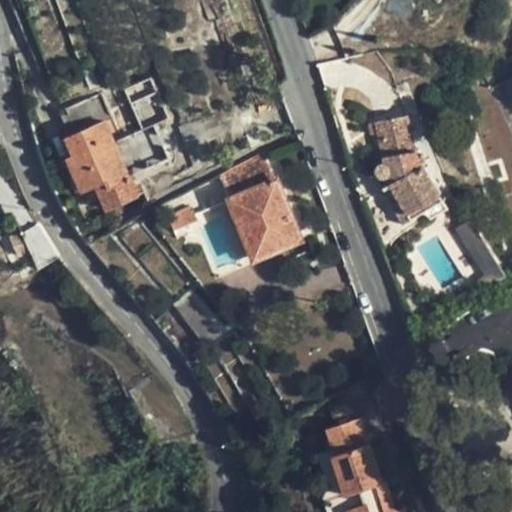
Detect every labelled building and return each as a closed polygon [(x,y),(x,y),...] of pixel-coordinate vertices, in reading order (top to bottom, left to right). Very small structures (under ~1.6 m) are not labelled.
[(81,191),(95,185),(106,180),(111,189),(131,180),(138,196),(144,194),(102,94),(72,108),(83,132),(71,137),(67,139),(74,157),(68,160),(81,191)] [(60,113),(71,137),(83,132),(72,108),(60,113)] [(426,211),(442,201),(444,200),(423,166),(425,164),(420,155),(418,156),(409,115),(376,122),(385,163),(393,185),(391,187),(410,221),(426,211)] [(263,153),(221,174),(246,235),(251,233),(260,255),(281,247),(279,241),(297,234),(263,153)] [(403,225),(410,221),(391,187),(393,185),(385,163),(376,165),(386,189),(383,191),(403,225)] [(503,185),(499,168),(485,172),(490,188),(498,186),(503,185)] [(0,284),(39,265),(0,176),(0,284)] [(107,210),(138,196),(131,180),(111,189),(106,180),(95,185),(107,210)] [(446,209),(442,201),(426,211),(430,219),(446,209)] [(192,206),(181,211),(186,224),(198,218),(192,206)] [(188,361),(228,329),(194,289),(155,320),(188,361)] [(364,415),(359,416),(366,442),(371,441),(364,415)] [(378,482),(382,480),(371,441),(366,442),(359,416),(333,423),(340,449),(334,451),(345,490),(348,489),(353,505),(346,506),(347,511),(403,511),(403,509),(394,510),(388,487),(380,489),(378,482)] [(388,478),(382,480),(378,482),(380,489),(388,487),(390,487),(388,478)]
